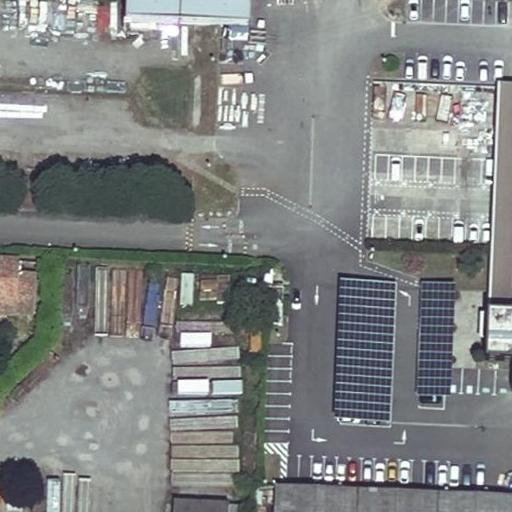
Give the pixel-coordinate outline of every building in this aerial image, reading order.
[(0,0),(0,33),(106,37),(107,2),(0,0)] [(127,0),(126,22),(143,23),(173,24),(232,27),(232,0),(127,0)] [(251,0),(232,0),(232,27),(251,28),(251,0)] [(173,24),(143,23),(143,39),(173,40),(173,24)] [(511,88),(499,88),(489,314),(511,315),(511,88)] [(18,261),(0,259),(0,298),(16,299),(17,274),(18,261)] [(32,274),(17,274),(16,299),(0,298),(0,315),(30,316),(32,274)] [(198,279),(197,299),(227,301),(228,280),(198,279)] [(282,289),(264,287),(263,324),(280,325),(282,289)] [(182,336),(232,336),(232,309),(182,309),(182,336)] [(487,314),(485,360),(511,361),(511,315),(489,314),(487,314)] [(239,398),(239,383),(209,382),(208,397),(239,398)] [(205,384),(175,384),(175,398),(206,398),(205,384)] [(255,479),(258,419),(243,418),(241,478),(255,479)] [(286,511),(287,487),(277,487),(275,511),(286,511)] [(511,511),(511,497),(287,487),(286,511),(511,511)] [(225,511),(226,505),(175,503),(174,511),(225,511)]
